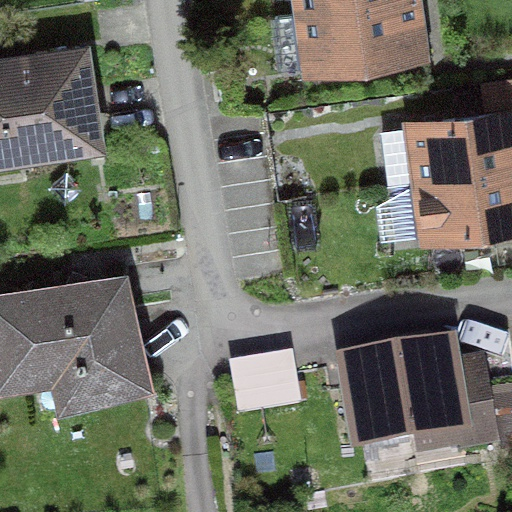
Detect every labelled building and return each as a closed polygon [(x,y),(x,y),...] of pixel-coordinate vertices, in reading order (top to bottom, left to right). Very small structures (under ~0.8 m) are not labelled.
[(408,48),(402,7),(401,0),(299,0),(308,62),(408,48)] [(0,147),(82,134),(70,60),(0,71),(0,147)] [(511,224),(511,115),(412,130),(427,236),(511,224)] [(115,283),(0,302),(0,389),(130,367),(115,283)] [(429,355),(351,367),(362,435),(440,423),(429,355)]
